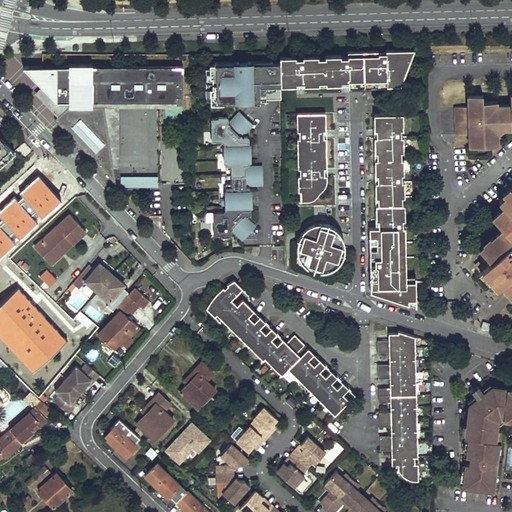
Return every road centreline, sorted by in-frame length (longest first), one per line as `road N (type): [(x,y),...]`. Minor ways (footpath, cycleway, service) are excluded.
road 1 (secondary): [(511,9),(125,20)]
road 2 (residential): [(188,281),(174,319),(84,426),(90,444),(159,511)]
road 3 (unknown): [(174,319),(212,342),(291,417),(260,473),(302,511)]
road 4 (residential): [(0,89),(188,281)]
road 5 (residential): [(362,303),(357,109)]
road 6 (residential): [(362,303),(237,265),(188,281)]
road 7 (residential): [(511,351),(362,303)]
road 8 (residential): [(262,293),(279,297),(334,356),(364,364)]
road 9 (secondary): [(0,20),(60,28),(125,20)]
